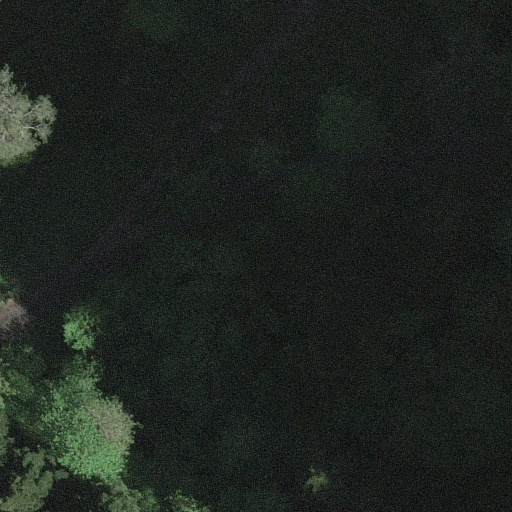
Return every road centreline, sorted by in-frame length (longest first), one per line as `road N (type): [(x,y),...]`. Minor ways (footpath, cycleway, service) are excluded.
road 1 (track): [(462,148),(329,166),(250,187),(86,265),(0,322)]
road 2 (track): [(298,0),(281,38),(86,265)]
road 3 (track): [(367,0),(462,148)]
